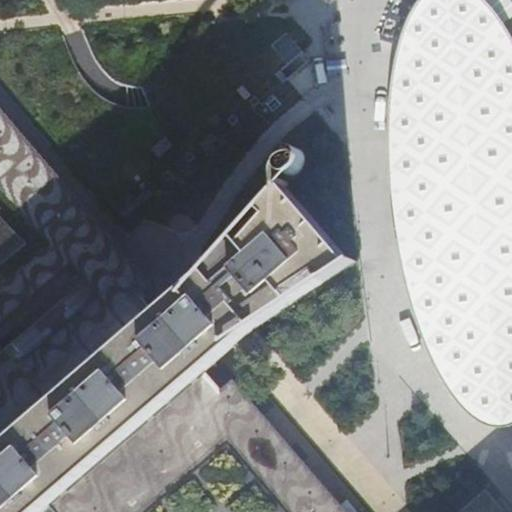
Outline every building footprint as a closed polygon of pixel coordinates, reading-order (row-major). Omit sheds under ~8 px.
[(479,0),(433,0),(426,6),(413,25),(404,44),(397,81),(390,145),(395,219),(409,323),(434,378),(446,397),(457,410),(473,421),(484,426),(499,428),(511,425),(511,49),(502,28),(483,1),(479,0)] [(0,511),(0,453),(173,304),(162,296),(73,192),(60,177),(0,106),(0,511)] [(119,174),(143,149),(99,109),(76,134),(119,174)] [(179,299),(173,304),(0,453),(0,511),(45,511),(84,479),(220,362),(229,355),(256,332),(266,323),(360,261),(293,181),(292,180),(212,271),(179,299)] [(347,511),(220,362),(84,479),(45,511),(347,511)]
